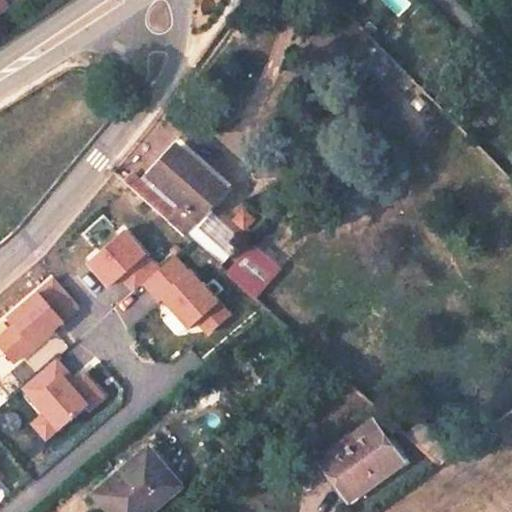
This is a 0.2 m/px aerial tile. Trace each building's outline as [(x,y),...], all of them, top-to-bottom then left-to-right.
[(403,0),(384,0),(394,16),(408,8),(403,0)] [(130,171),(123,179),(162,214),(183,234),(224,187),(176,145),(151,173),(183,202),(175,212),(130,171)] [(148,170),(139,179),(175,212),(183,202),(151,173),(148,170)] [(208,206),(183,234),(217,264),(242,236),(208,206)] [(75,262),(100,291),(122,271),(177,333),(190,322),(202,336),(227,315),(172,252),(154,268),(116,225),(75,262)] [(60,276),(6,320),(11,327),(0,336),(0,345),(16,365),(87,308),(60,276)] [(59,353),(19,386),(33,403),(22,412),(47,443),(109,392),(91,369),(80,378),(59,353)] [(373,418),(319,458),(349,499),(403,460),(373,418)] [(441,437),(422,451),(437,465),(456,451),(441,437)] [(148,445),(94,491),(111,511),(148,511),(181,484),(148,445)]
